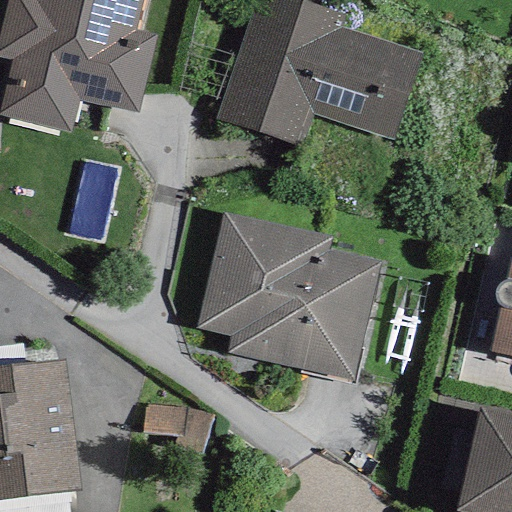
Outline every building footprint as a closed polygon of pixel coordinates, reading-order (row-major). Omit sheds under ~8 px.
[(167,0),(33,0),(7,121),(135,149),(167,0)] [(442,50),(278,0),(264,0),(233,103),(410,157),(442,50)] [(392,251),(217,213),(188,343),(363,382),(392,251)] [(511,260),(510,260),(489,350),(511,355),(511,260)] [(65,359),(0,367),(0,501),(81,492),(65,359)] [(511,511),(511,418),(484,412),(462,510),(469,511),(511,511)]
